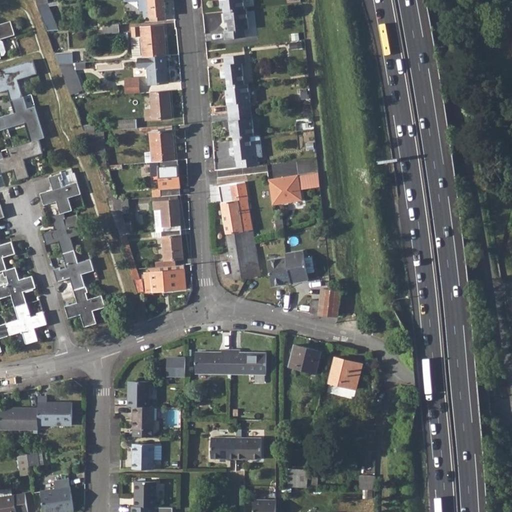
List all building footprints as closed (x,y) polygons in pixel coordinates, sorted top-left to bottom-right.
[(124,0),(125,0),(130,0),(139,0),(141,10),(144,10),(145,16),(151,15),(167,14),(165,0),(124,0)] [(243,0),(219,0),(221,8),(223,8),(223,11),(245,9),(243,0)] [(38,4),(37,4),(48,30),(56,29),(50,14),(49,13),(55,12),(53,2),(48,3),(38,4)] [(245,9),(223,11),(225,22),(227,22),(228,31),(223,31),(224,39),(246,37),(245,29),(249,28),(247,9),(245,9)] [(11,21),(0,23),(0,57),(1,57),(1,55),(4,54),(6,51),(3,39),(0,38),(15,34),(11,21)] [(113,24),(104,25),(105,38),(120,36),(119,24),(113,24)] [(131,37),(133,58),(138,57),(167,55),(165,25),(132,28),(133,37),(131,37)] [(227,77),(228,86),(246,84),(243,62),(247,62),(246,53),(224,56),(226,69),(221,70),(222,77),(227,77)] [(167,55),(138,57),(139,67),(147,67),(149,84),(169,83),(167,55)] [(4,77),(0,78),(0,91),(8,89),(11,100),(15,112),(5,115),(8,127),(25,122),(31,141),(38,139),(45,137),(36,106),(28,108),(19,79),(38,73),(33,60),(2,69),(4,77)] [(70,63),(60,64),(72,93),(80,90),(70,63)] [(127,79),(128,93),(141,92),(140,78),(127,79)] [(246,84),(228,86),(228,90),(226,90),(229,113),(252,109),(249,83),(246,84)] [(170,90),(150,91),(151,108),(145,109),(146,119),(172,117),(170,90)] [(252,109),(229,113),(232,135),(234,135),(234,138),(252,135),(255,135),(252,109)] [(0,129),(8,127),(5,115),(0,116),(0,129)] [(120,119),(120,129),(138,128),(137,118),(120,119)] [(104,130),(86,131),(99,166),(108,165),(104,130)] [(150,132),(153,161),(158,161),(176,159),(173,130),(150,132)] [(252,135),(234,138),(235,146),(230,147),(231,153),(236,153),(238,167),(259,164),(258,156),(254,156),(252,135)] [(1,150),(0,150),(0,165),(2,172),(14,169),(17,179),(29,175),(24,158),(43,152),(38,139),(31,141),(8,148),(10,156),(4,158),(1,150)] [(153,187),(154,196),(178,194),(181,193),(178,159),(176,159),(158,161),(160,186),(153,187)] [(108,165),(99,166),(109,200),(119,199),(108,165)] [(57,200),(61,212),(64,211),(73,209),(69,197),(81,193),(74,172),(68,174),(70,183),(64,185),(62,179),(64,179),(62,172),(50,176),(53,188),(41,192),(45,205),(57,200)] [(299,174),(282,177),(283,179),(270,181),(273,204),(303,199),(299,174)] [(230,183),(233,200),(237,199),(245,244),(256,242),(255,240),(245,181),(230,183)] [(178,194),(154,196),(156,225),(163,225),(163,230),(181,228),(178,194)] [(119,199),(109,200),(120,234),(127,233),(130,233),(123,213),(129,213),(128,198),(119,199)] [(233,200),(221,201),(235,279),(248,277),(250,277),(245,244),(237,199),(233,200)] [(61,212),(51,216),(55,228),(43,232),(47,244),(59,240),(63,253),(75,249),(71,236),(84,232),(80,220),(66,225),(64,218),(66,218),(66,217),(64,211),(61,212)] [(78,213),(66,217),(66,218),(64,218),(66,225),(80,220),(78,213)] [(163,230),(152,231),(152,236),(163,235),(165,260),(156,261),(156,265),(177,264),(177,259),(184,258),(181,228),(163,230)] [(127,233),(120,234),(131,268),(137,267),(138,267),(127,233)] [(0,270),(3,270),(8,268),(4,256),(16,252),(12,240),(0,244),(0,243),(0,270)] [(256,242),(245,244),(250,277),(261,275),(256,242)] [(75,249),(63,253),(67,266),(61,268),(60,266),(54,268),(58,280),(70,277),(74,289),(86,285),(82,273),(95,269),(91,257),(79,261),(75,249)] [(304,249),(287,252),(287,256),(291,282),(309,279),(308,272),(315,271),(313,255),(305,256),(304,249)] [(291,282),(287,256),(268,259),(273,285),(291,282)] [(9,282),(0,284),(0,297),(11,294),(15,306),(27,302),(24,290),(36,286),(33,275),(20,279),(16,266),(8,268),(3,270),(5,276),(7,276),(9,282)] [(137,267),(131,268),(135,278),(141,278),(137,267)] [(185,268),(145,272),(147,290),(187,287),(185,268)] [(86,285),(74,289),(77,302),(65,305),(69,317),(81,313),(85,326),(97,322),(94,310),(106,306),(102,294),(88,298),(87,292),(89,291),(87,285),(86,285)] [(341,290),(330,289),(322,288),(319,313),(338,316),(341,290)] [(312,299),(311,313),(318,315),(320,300),(312,299)] [(19,318),(7,322),(11,334),(23,330),(27,343),(39,339),(35,327),(47,323),(43,310),(37,312),(38,314),(32,316),(27,302),(15,306),(19,318)] [(0,350),(3,350),(0,341),(0,337),(11,334),(7,322),(0,323),(0,350)] [(295,344),(290,364),(317,372),(322,351),(295,344)] [(196,373),(231,373),(231,349),(222,350),(222,352),(196,351),(196,373)] [(231,349),(231,373),(267,373),(267,352),(254,352),(241,352),(241,349),(231,349)] [(174,367),(186,367),(186,357),(174,357),(174,367)] [(336,357),(330,381),(356,388),(362,364),(336,357)] [(130,382),(130,407),(134,407),(151,407),(151,394),(151,382),(130,382)] [(39,407),(39,424),(72,425),(73,403),(48,402),(48,396),(39,396),(39,407)] [(0,428),(39,429),(39,424),(39,407),(0,406),(0,428)] [(151,407),(134,407),(134,428),(134,429),(134,436),(154,437),(154,429),(155,429),(155,407),(151,407)] [(212,458),(237,459),(237,437),(212,437),(212,458)] [(237,437),(237,459),(262,459),(262,437),(237,437)] [(134,444),(134,469),(155,469),(155,444),(134,444)] [(27,453),(18,455),(21,475),(31,474),(27,453)] [(289,469),(289,486),(308,487),(310,470),(289,469)] [(312,474),(310,487),(318,488),(318,475),(312,474)] [(360,476),(360,489),(375,489),(375,476),(360,476)] [(56,488),(41,491),(44,511),(56,510),(56,511),(58,511),(74,510),(70,485),(69,478),(55,481),(56,488)] [(136,481),(136,506),(154,506),(157,506),(157,482),(136,481)] [(0,489),(0,496),(13,494),(12,488),(0,489)] [(13,494),(0,496),(0,511),(24,511),(28,511),(26,493),(16,495),(15,494),(13,494)] [(276,511),(276,500),(254,499),(254,511),(276,511)]
